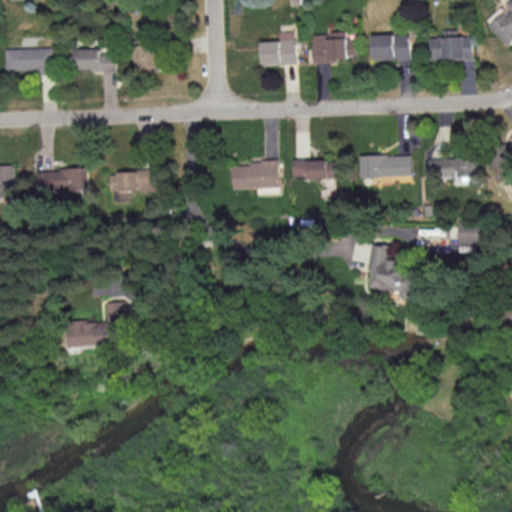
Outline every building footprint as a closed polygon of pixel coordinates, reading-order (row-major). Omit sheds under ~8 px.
[(511,43),(511,3),(507,8),(504,5),(487,21),(510,45),(511,43)] [(475,58),(474,35),(458,35),(458,29),(444,29),(444,36),(431,37),(431,59),(475,58)] [(262,41),(263,64),(298,63),(297,30),(280,31),(280,40),(262,41)] [(314,61),(349,60),(349,54),(357,54),(357,38),(347,38),(347,32),(314,32),(314,61)] [(374,59),(412,58),(411,33),(374,34),(374,59)] [(133,46),(140,74),(162,69),(155,41),(133,46)] [(7,70),(53,69),(52,47),(7,48),(7,70)] [(82,47),(81,69),(117,70),(117,48),(82,47)] [(511,177),(511,163),(511,142),(493,144),(497,179),(511,177)] [(413,174),(412,153),(362,155),(362,176),(413,174)] [(478,175),(478,156),(429,158),(430,177),(478,175)] [(294,158),(294,177),(336,176),(336,157),(294,158)] [(233,162),(234,187),(259,186),(259,193),(281,192),(280,161),(233,162)] [(0,199),(16,199),(14,164),(0,164),(0,199)] [(38,168),(38,190),(89,189),(89,168),(38,168)] [(111,190),(141,189),(141,191),(155,190),(154,170),(110,171),(111,190)] [(458,222),(458,250),(480,250),(480,222),(458,222)] [(374,286),(401,289),(405,260),(389,258),(391,245),(372,242),(369,268),(376,269),(374,286)] [(70,346),(120,343),(119,331),(128,330),(126,300),(107,301),(109,319),(68,322),(70,346)]
